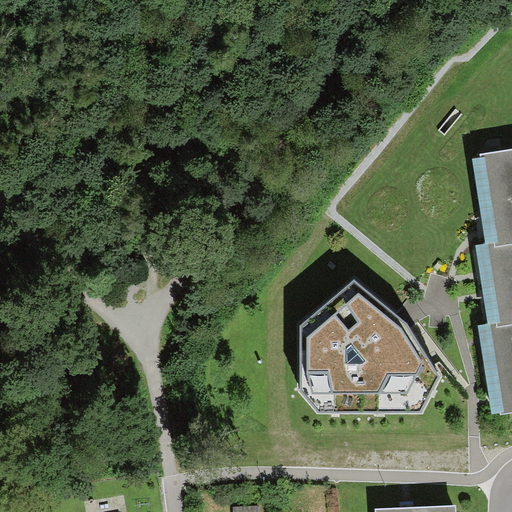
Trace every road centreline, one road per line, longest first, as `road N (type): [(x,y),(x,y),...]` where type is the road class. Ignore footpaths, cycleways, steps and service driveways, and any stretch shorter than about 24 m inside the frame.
road 1 (track): [(358,0),(335,52),(150,302),(133,0)]
road 2 (track): [(0,164),(150,302),(177,511)]
